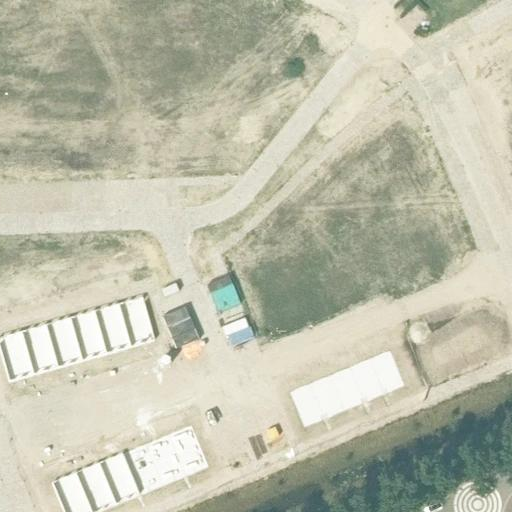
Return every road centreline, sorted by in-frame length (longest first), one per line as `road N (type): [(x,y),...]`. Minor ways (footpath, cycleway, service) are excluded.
road 1 (residential): [(166,223),(236,203),(348,68),(386,36)]
road 2 (residential): [(267,471),(166,223)]
road 3 (residential): [(511,259),(456,135),(386,36)]
road 4 (residential): [(0,228),(166,223)]
